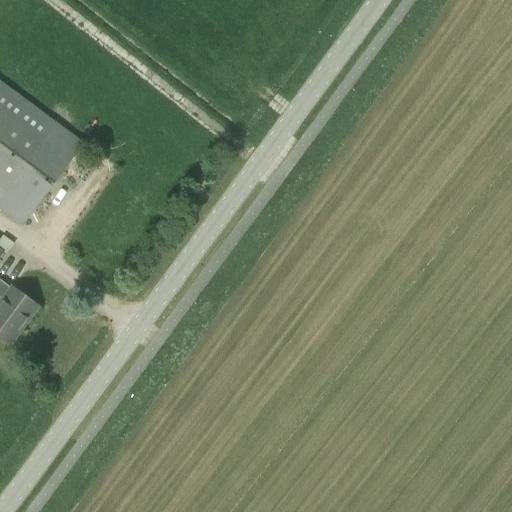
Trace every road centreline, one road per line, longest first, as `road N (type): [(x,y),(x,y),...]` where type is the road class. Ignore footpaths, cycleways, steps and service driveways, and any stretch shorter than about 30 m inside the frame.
road 1 (tertiary): [(1,511),(378,0)]
road 2 (track): [(49,0),(277,178)]
